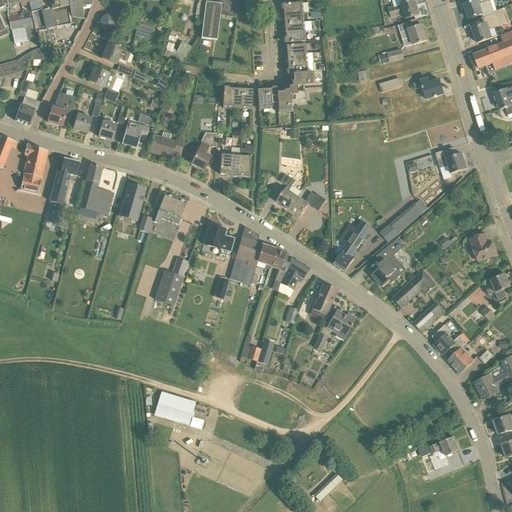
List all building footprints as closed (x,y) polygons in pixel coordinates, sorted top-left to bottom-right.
[(8,18),(8,5),(8,6),(6,0),(0,0),(0,38),(8,34),(6,30),(10,28),(8,18)] [(7,0),(9,5),(8,5),(8,18),(10,28),(11,30),(15,45),(27,42),(27,41),(35,39),(34,34),(29,15),(29,12),(28,13),(26,13),(27,14),(23,14),(21,7),(27,6),(27,4),(28,4),(28,2),(28,1),(27,0),(7,0)] [(27,0),(28,1),(28,2),(28,4),(31,13),(32,13),(42,10),(40,1),(43,0),(27,0)] [(38,31),(39,31),(43,30),(54,28),(67,25),(70,24),(71,24),(67,6),(53,10),(50,0),(43,0),(40,1),(42,10),(32,13),(36,32),(38,31)] [(50,0),(53,10),(67,6),(69,6),(67,0),(50,0)] [(67,0),(69,6),(71,15),(84,17),(83,6),(88,6),(86,0),(67,0)] [(144,0),(136,0),(135,6),(142,8),(144,0)] [(239,0),(206,0),(204,13),(201,39),(217,41),(220,16),(237,19),(239,0)] [(415,0),(403,4),(401,0),(392,0),(394,7),(388,9),(391,18),(397,16),(397,14),(404,12),(406,19),(420,15),(415,0)] [(483,18),(497,11),(493,0),(480,0),(481,0),(478,1),(477,0),(464,5),(469,19),(482,15),(483,18)] [(283,5),(281,5),(282,14),(303,12),(303,3),(300,3),(283,5)] [(111,9),(109,16),(108,16),(107,16),(105,16),(104,17),(103,18),(102,18),(102,19),(101,19),(101,20),(101,21),(101,22),(101,23),(101,24),(101,25),(101,26),(102,27),(103,28),(104,29),(105,29),(103,36),(105,36),(106,36),(108,37),(109,37),(111,36),(112,36),(114,35),(115,35),(117,33),(118,32),(119,31),(119,30),(120,29),(120,28),(121,27),(121,26),(121,25),(122,24),(122,23),(122,22),(122,21),(121,20),(121,19),(121,18),(120,17),(120,16),(119,15),(119,14),(118,14),(117,13),(117,12),(115,11),(114,10),(113,10),(111,9)] [(507,23),(503,10),(497,12),(497,11),(483,18),(482,19),(484,18),(486,24),(472,29),(478,44),(498,35),(495,27),(507,23)] [(321,11),(313,12),(314,20),(322,20),(321,11)] [(303,12),(282,14),(283,24),(304,22),(303,12)] [(423,25),(418,27),(416,20),(399,26),(405,48),(428,41),(423,25)] [(283,34),(305,32),(304,22),(283,24),(283,34)] [(152,30),(139,26),(136,36),(149,40),(152,30)] [(503,43),(474,55),(480,69),(511,56),(511,31),(500,36),(503,43)] [(305,32),(283,34),(284,44),(306,42),(305,32)] [(260,88),(257,89),(259,110),(278,109),(278,114),(291,112),(290,102),(306,100),(304,86),(314,85),(313,72),(308,73),(306,73),(305,64),(314,63),(313,54),(307,54),(306,44),(304,44),(284,46),(287,75),(291,75),(292,86),(288,87),(289,90),(277,91),(277,87),(274,87),(260,88)] [(131,54),(123,50),(122,52),(107,45),(101,59),(116,65),(119,59),(127,63),(131,54)] [(172,49),(173,47),(168,46),(164,57),(183,64),(187,54),(172,49)] [(46,49),(40,49),(34,51),(31,59),(50,60),(50,49),(46,49)] [(401,50),(388,54),(379,56),(381,65),(404,59),(401,50)] [(0,77),(27,70),(34,51),(18,61),(0,65),(0,77)] [(132,74),(133,71),(119,65),(116,72),(130,78),(131,77),(132,74)] [(117,78),(109,75),(94,68),(89,82),(103,88),(108,90),(104,99),(115,104),(119,94),(112,90),(117,78)] [(367,71),(359,72),(360,82),(368,81),(367,71)] [(135,72),(133,78),(145,83),(148,77),(135,72)] [(179,85),(182,78),(177,76),(174,83),(179,85)] [(195,82),(186,78),(181,89),(190,93),(195,82)] [(399,79),(379,85),(382,93),(402,87),(399,79)] [(430,85),(429,79),(414,84),(416,90),(423,88),(423,89),(424,89),(427,100),(435,97),(435,98),(438,97),(437,97),(444,95),(440,80),(439,80),(440,83),(430,85)] [(155,86),(160,89),(163,92),(168,85),(164,83),(160,80),(155,86)] [(24,81),(19,95),(24,97),(25,97),(30,83),(24,81)] [(234,87),(224,87),(223,108),(232,109),(234,87)] [(234,87),(232,109),(242,109),(243,88),(234,87)] [(243,88),(242,109),(252,110),(253,88),(243,88)] [(511,88),(495,94),(500,110),(506,108),(508,116),(511,114),(511,88)] [(77,99),(69,97),(59,93),(54,108),(52,107),(48,123),(62,127),(66,114),(72,116),(77,99)] [(94,104),(101,106),(104,97),(97,94),(94,104)] [(194,95),(193,103),(202,104),(203,96),(194,95)] [(35,110),(38,111),(40,103),(34,101),(34,100),(32,100),(25,97),(24,97),(22,105),(20,105),(15,121),(29,126),(35,110)] [(151,107),(156,109),(159,110),(162,103),(159,102),(153,100),(151,107)] [(102,107),(101,106),(95,105),(92,116),(98,118),(102,107)] [(127,114),(126,114),(127,109),(122,107),(120,112),(117,124),(123,125),(127,114)] [(167,127),(174,112),(166,108),(159,124),(167,127)] [(92,119),(78,115),(73,130),(87,134),(92,119)] [(117,126),(103,122),(98,137),(112,142),(117,126)] [(149,128),(128,122),(122,144),(137,149),(140,138),(146,139),(149,128)] [(290,129),(289,139),(298,139),(298,129),(290,129)] [(185,141),(177,139),(176,143),(169,141),(171,135),(163,133),(162,139),(154,137),(149,152),(171,159),(173,155),(180,157),(185,141)] [(211,158),(205,155),(209,147),(216,148),(216,137),(217,136),(217,134),(205,133),(201,143),(202,144),(196,155),(191,164),(204,171),(211,158)] [(14,141),(1,137),(0,139),(0,169),(2,170),(14,141)] [(48,152),(27,145),(24,155),(28,157),(23,177),(20,189),(38,194),(48,152)] [(250,156),(252,156),(253,147),(245,146),(245,149),(241,149),(240,155),(241,155),(239,176),(249,177),(250,156)] [(467,169),(462,154),(457,156),(457,155),(451,157),(448,150),(436,154),(440,169),(441,169),(444,180),(452,178),(451,174),(467,169)] [(231,154),(221,153),(220,175),(230,175),(231,154)] [(241,155),(240,155),(231,154),(230,175),(239,176),(241,155)] [(49,202),(45,222),(57,225),(66,190),(69,181),(72,181),(74,182),(79,163),(64,160),(61,172),(58,172),(56,178),(50,202),(49,202)] [(411,173),(419,171),(417,163),(409,166),(411,173)] [(113,193),(97,189),(102,168),(90,165),(71,244),(80,246),(85,248),(94,212),(108,215),(113,193)] [(293,186),(296,182),(285,175),(280,182),(288,187),(277,202),(289,210),(301,192),(293,186)] [(121,211),(122,211),(138,216),(136,222),(137,222),(146,189),(128,184),(119,217),(121,211)] [(306,202),(298,197),(289,210),(300,218),(309,205),(319,212),(327,200),(318,194),(317,196),(312,193),(306,202)] [(158,211),(154,223),(159,224),(161,218),(180,226),(183,220),(180,219),(187,203),(165,195),(159,211),(158,211)] [(409,209),(417,219),(424,213),(423,212),(416,204),(409,209)] [(149,234),(153,219),(145,217),(140,231),(149,234)] [(183,220),(180,230),(188,233),(191,223),(183,220)] [(372,228),(362,221),(342,251),(342,252),(334,265),(346,272),(355,258),(353,257),(372,228)] [(218,228),(218,227),(211,225),(210,226),(209,226),(204,245),(220,250),(218,257),(228,260),(230,253),(234,239),(225,237),(226,231),(223,230),(218,228)] [(389,243),(399,234),(391,225),(381,233),(389,243)] [(256,247),(256,244),(259,236),(245,227),(230,280),(242,283),(253,246),(256,247)] [(492,245),(489,246),(485,235),(470,240),(478,262),(496,255),(492,245)] [(405,247),(398,239),(377,257),(382,263),(380,265),(382,267),(379,269),(372,276),(383,288),(390,282),(392,284),(401,276),(397,271),(403,266),(394,256),(405,247)] [(452,244),(448,239),(443,244),(447,248),(452,244)] [(256,244),(256,247),(253,246),(242,283),(251,286),(251,284),(254,276),(256,266),(265,269),(270,270),(271,267),(276,250),(256,244)] [(277,275),(275,282),(281,285),(292,258),(285,255),(286,253),(276,250),(271,267),(279,270),(277,275)] [(442,265),(450,263),(449,256),(441,258),(442,265)] [(184,276),(188,262),(177,258),(172,272),(184,276)] [(298,282),(300,284),(310,269),(292,258),(281,285),(293,291),(298,282)] [(184,278),(164,271),(155,300),(174,307),(184,278)] [(437,287),(437,286),(423,271),(392,299),(401,309),(422,291),(426,296),(437,287)] [(505,275),(491,281),(494,288),(487,291),(489,296),(496,293),(497,294),(511,288),(505,275)] [(229,281),(221,279),(215,298),(223,300),(229,281)] [(324,321),(338,290),(324,284),(310,315),(324,321)] [(487,307),(481,312),(489,321),(495,316),(487,307)] [(299,311),(290,308),(286,323),(295,325),(299,311)] [(356,319),(348,315),(347,317),(337,311),(328,327),(346,337),(347,336),(353,326),(352,326),(356,319)] [(439,319),(432,311),(414,326),(416,327),(422,334),(435,322),(439,319)] [(450,351),(454,356),(462,349),(467,344),(460,337),(454,343),(448,336),(452,333),(445,326),(432,338),(437,343),(434,346),(444,357),(450,351)] [(327,338),(320,335),(314,348),(322,351),(327,338)] [(264,340),(261,350),(257,362),(265,364),(267,365),(274,343),(264,340)] [(248,359),(257,362),(261,350),(252,347),(248,359)] [(276,352),(283,355),(285,349),(278,347),(276,352)] [(448,362),(461,375),(474,362),(462,349),(448,362)] [(494,356),(488,350),(479,359),(485,365),(494,356)] [(511,360),(510,357),(502,362),(507,373),(497,378),(501,385),(508,381),(511,383),(506,390),(511,394),(511,360)] [(503,367),(491,374),(494,379),(505,372),(503,367)] [(493,380),(490,375),(474,383),(483,401),(499,392),(496,387),(501,385),(497,378),(493,380)] [(194,413),(192,413),(195,403),(162,393),(155,416),(188,426),(190,419),(192,419),(194,413)] [(511,420),(510,416),(494,422),(499,435),(511,430),(511,420)] [(454,438),(440,443),(437,445),(431,447),(434,456),(440,453),(439,450),(443,449),(446,457),(460,451),(454,438)] [(511,441),(502,445),(507,459),(511,456),(511,441)] [(428,445),(418,449),(422,458),(432,454),(428,445)] [(417,479),(432,473),(430,468),(415,474),(417,479)] [(338,485),(331,478),(313,494),(320,502),(338,485)]
